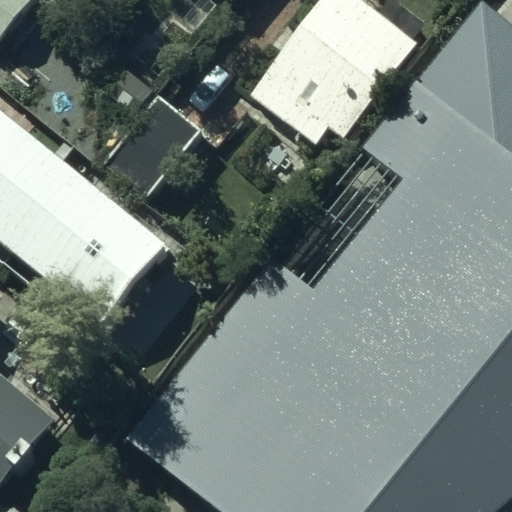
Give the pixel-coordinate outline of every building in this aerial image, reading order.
[(0,0),(0,61),(40,13),(24,0),(0,0)] [(244,0),(225,0),(238,9),(244,0)] [(406,59),(332,0),(327,0),(241,108),(319,169),(406,59)] [(511,511),(511,32),(484,11),(134,446),(213,511),(511,511)] [(173,267),(0,126),(0,260),(104,348),(173,267)]
